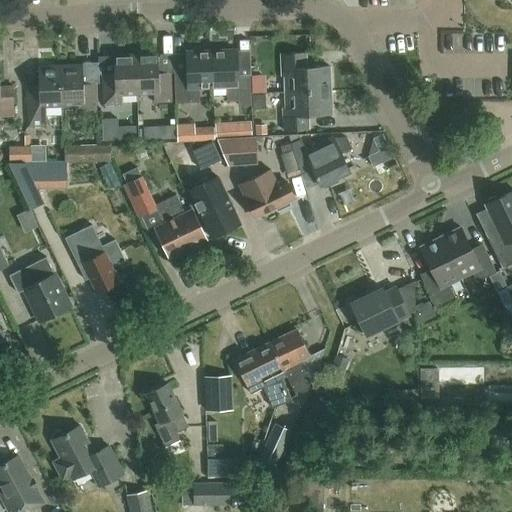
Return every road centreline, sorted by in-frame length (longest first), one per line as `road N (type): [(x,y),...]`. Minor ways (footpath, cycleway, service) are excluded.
road 1 (tertiary): [(0,400),(432,194)]
road 2 (residential): [(349,22),(296,10),(25,24),(0,12)]
road 3 (track): [(302,256),(340,328),(267,499)]
road 4 (residential): [(432,194),(349,22)]
